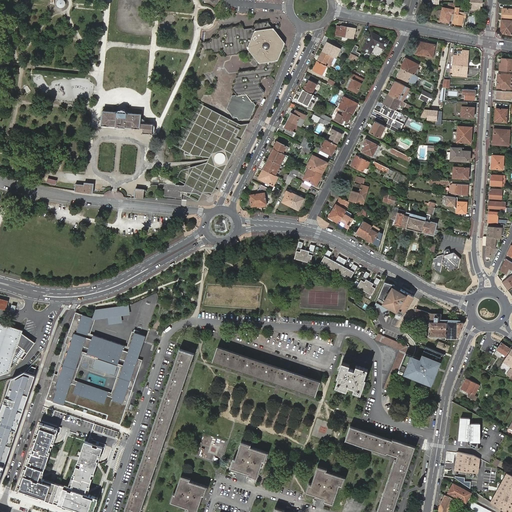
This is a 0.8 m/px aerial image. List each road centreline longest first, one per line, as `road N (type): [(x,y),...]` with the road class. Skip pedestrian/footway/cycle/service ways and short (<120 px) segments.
road 1 (tertiary): [(486,41),(478,294)]
road 2 (residential): [(308,230),(407,25)]
road 3 (residential): [(0,507),(55,340),(81,298)]
road 4 (tertiary): [(206,229),(95,287),(4,284)]
road 5 (residential): [(232,212),(319,25)]
road 6 (residential): [(300,24),(217,209)]
road 7 (tertiary): [(426,511),(445,395),(476,323)]
road 8 (tertiary): [(471,305),(308,230)]
road 9 (tertiary): [(81,298),(125,285),(210,236)]
road 10 (track): [(95,136),(108,0)]
road 11 (track): [(200,27),(156,133),(143,142)]
